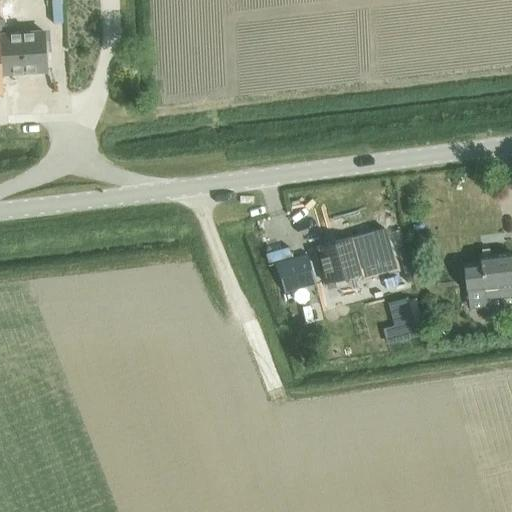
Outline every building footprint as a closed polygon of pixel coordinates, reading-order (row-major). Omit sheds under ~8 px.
[(315,248),(325,284),(360,275),(350,239),(315,248)] [(314,282),(307,253),(276,262),(284,290),(314,282)] [(511,260),(511,253),(480,257),(481,263),(464,265),(467,292),(483,290),(484,301),(511,297),(511,260)] [(365,274),(366,274),(365,269),(375,268),(376,283),(399,281),(397,257),(364,259),(365,274)] [(394,327),(387,329),(391,344),(418,337),(408,302),(389,307),(394,327)]
